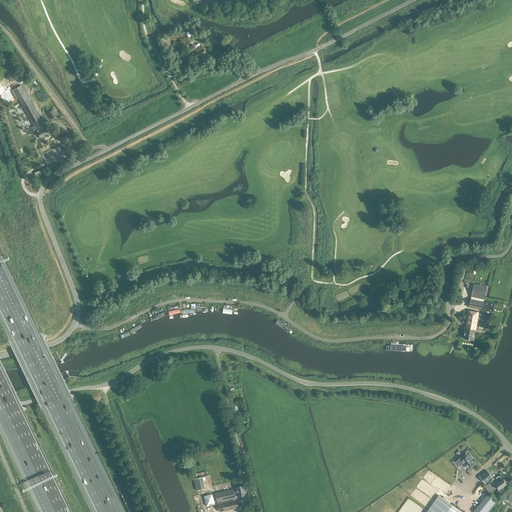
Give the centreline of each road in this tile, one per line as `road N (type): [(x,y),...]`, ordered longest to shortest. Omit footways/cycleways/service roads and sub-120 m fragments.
road 1 (unclassified): [(75,322),(77,302),(39,201),(51,178),(413,0)]
road 2 (unclassified): [(511,449),(491,426),(447,401),(385,384),(305,383),(216,347),(168,353),(103,386),(0,408)]
road 3 (unclassified): [(449,297),(446,327),(418,338),(321,339),(241,302),(174,300),(112,327),(75,322)]
road 4 (unknown): [(207,105),(35,195),(71,313),(55,336),(0,351)]
road 5 (motorway): [(106,511),(0,290)]
road 6 (unknown): [(316,50),(191,107)]
road 7 (track): [(98,387),(151,511)]
road 8 (motorway): [(0,393),(56,511)]
